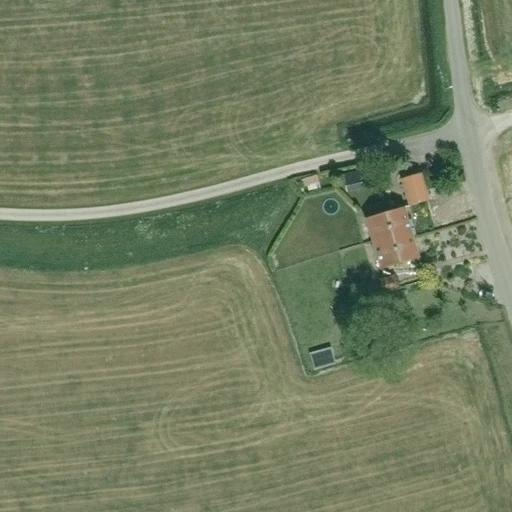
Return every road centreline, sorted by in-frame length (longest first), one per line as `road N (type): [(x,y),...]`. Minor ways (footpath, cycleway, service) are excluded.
road 1 (unclassified): [(470,135),(108,211),(0,213)]
road 2 (unclassified): [(511,301),(470,135)]
road 3 (unclassified): [(470,135),(450,0)]
